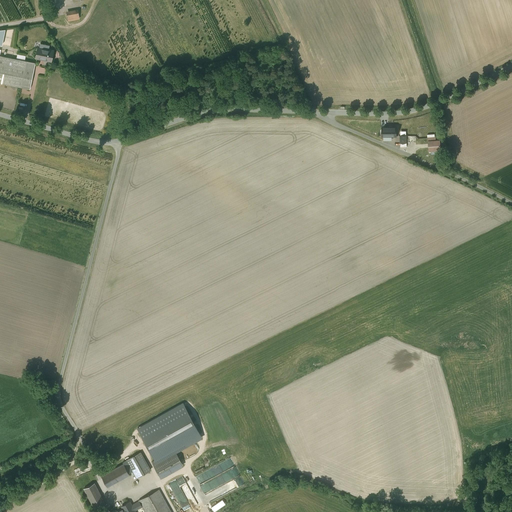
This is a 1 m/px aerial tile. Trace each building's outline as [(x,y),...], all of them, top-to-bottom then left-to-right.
[(53,51),(38,48),(36,58),(51,61),(53,51)] [(0,82),(19,87),(21,87),(27,62),(0,56),(0,82)] [(35,63),(27,62),(21,87),(30,89),(35,63)] [(396,127),(382,127),(382,138),(396,137),(396,127)] [(440,140),(428,141),(429,151),(441,149),(440,140)] [(182,403),(138,428),(155,460),(174,449),(173,448),(199,433),(182,403)] [(199,433),(173,448),(174,449),(176,453),(202,438),(199,433)] [(227,448),(215,454),(217,459),(229,454),(227,448)] [(155,460),(152,462),(161,477),(183,465),(176,453),(174,449),(155,460)] [(141,452),(127,460),(137,477),(150,470),(141,452)] [(124,463),(101,476),(107,485),(129,473),(124,463)] [(104,504),(91,483),(84,488),(97,509),(102,505),(104,504)] [(171,511),(159,489),(139,500),(139,501),(142,506),(145,511),(171,511)] [(212,505),(215,511),(227,505),(225,499),(212,505)] [(129,502),(125,504),(126,506),(115,511),(134,511),(134,510),(142,506),(139,501),(131,506),(129,502)]
